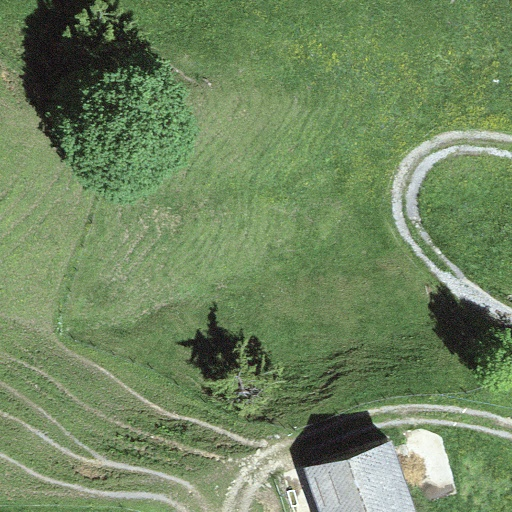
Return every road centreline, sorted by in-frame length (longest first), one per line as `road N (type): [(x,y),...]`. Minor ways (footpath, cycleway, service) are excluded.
road 1 (track): [(223,511),(255,464),(364,421),(511,434)]
road 2 (track): [(511,326),(444,269),(408,215),(401,189),(411,170),(435,156),(476,143),(511,150)]
